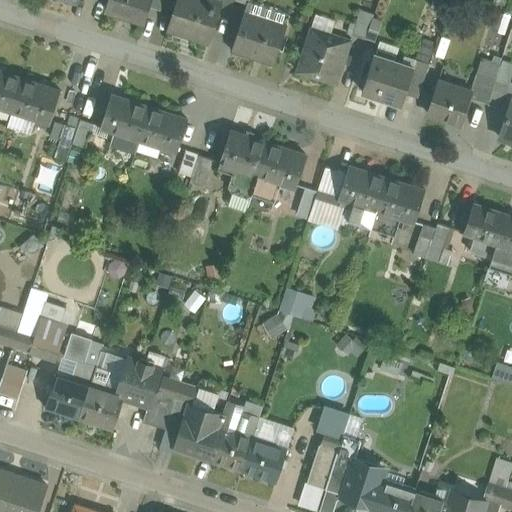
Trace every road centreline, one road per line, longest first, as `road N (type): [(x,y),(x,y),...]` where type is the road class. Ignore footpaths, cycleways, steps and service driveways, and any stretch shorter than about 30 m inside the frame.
road 1 (residential): [(0,9),(511,176)]
road 2 (residential): [(0,431),(244,511)]
